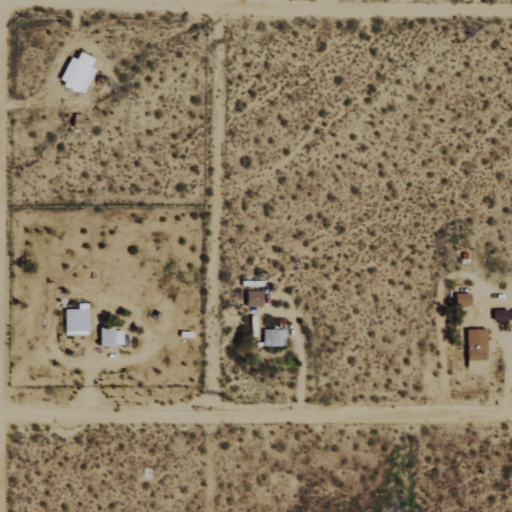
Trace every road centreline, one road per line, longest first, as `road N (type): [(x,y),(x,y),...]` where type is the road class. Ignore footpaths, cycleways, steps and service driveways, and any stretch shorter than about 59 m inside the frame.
road 1 (residential): [(511,13),(0,2)]
road 2 (track): [(0,415),(511,413)]
road 3 (track): [(211,416),(210,0)]
